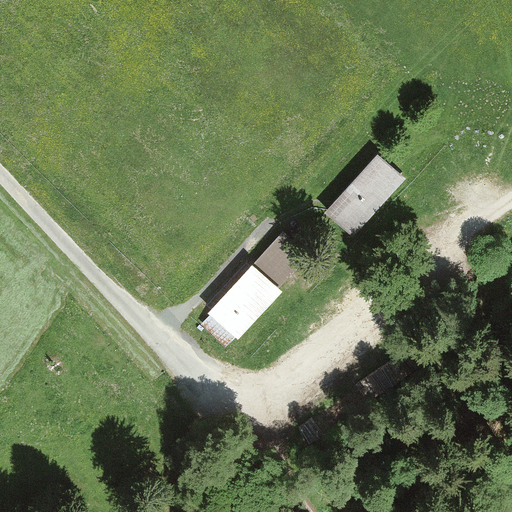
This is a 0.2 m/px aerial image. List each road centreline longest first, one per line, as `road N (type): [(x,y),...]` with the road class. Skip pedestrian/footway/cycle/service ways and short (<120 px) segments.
road 1 (unclassified): [(0,174),(179,360),(225,383),(267,387)]
road 2 (track): [(267,387),(511,207)]
road 3 (track): [(267,387),(331,511)]
